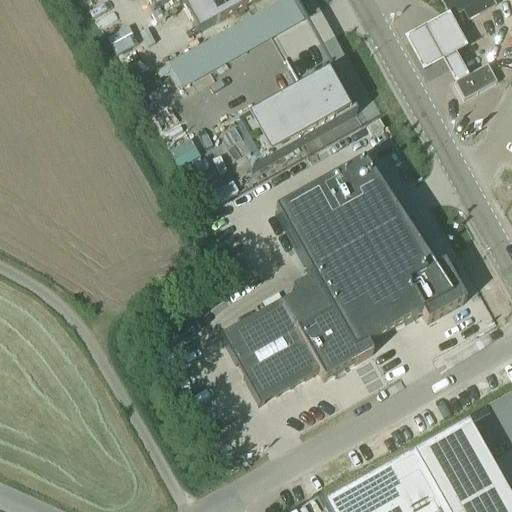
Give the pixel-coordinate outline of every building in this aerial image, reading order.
[(143,0),(152,15),(177,2),(197,36),(218,25),(262,0),(143,0)] [(440,0),(451,19),(461,13),(467,25),(496,9),(491,0),(440,0)] [(453,87),(456,92),(463,105),(496,87),(486,69),(453,87)] [(331,75),(237,128),(262,173),(356,120),(331,75)] [(366,131),(365,131),(370,139),(383,132),(383,131),(378,124),(366,131)] [(296,298),(219,341),(258,410),(317,377),(322,386),(371,358),(366,349),(420,319),(426,328),(464,306),(443,268),(424,279),(362,168),(274,217),(310,281),(292,291),(296,298)] [(382,475),(340,498),(348,511),(511,511),(511,508),(481,453),(467,461),(452,435),(382,475)]
